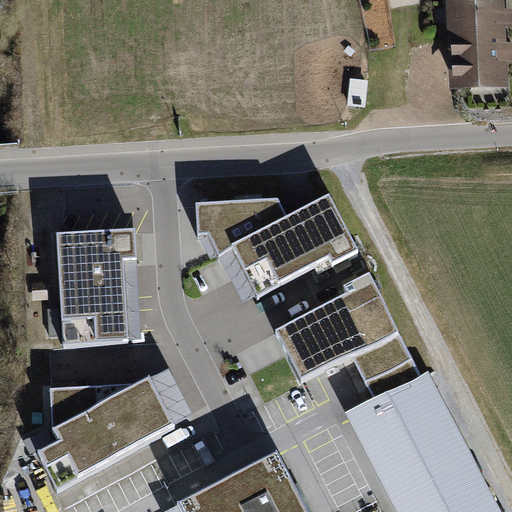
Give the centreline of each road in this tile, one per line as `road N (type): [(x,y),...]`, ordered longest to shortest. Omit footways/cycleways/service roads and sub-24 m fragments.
road 1 (unclassified): [(511,134),(384,141),(286,159),(0,176)]
road 2 (track): [(332,153),(511,494)]
